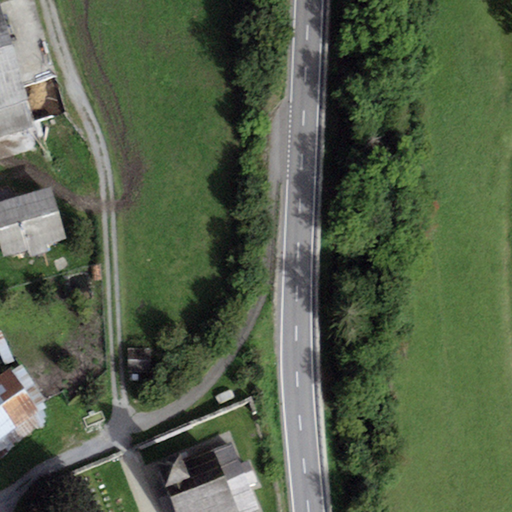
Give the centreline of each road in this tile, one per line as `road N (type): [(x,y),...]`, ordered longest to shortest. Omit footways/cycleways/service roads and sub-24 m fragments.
road 1 (secondary): [(307,0),(294,344),(303,511)]
road 2 (track): [(120,432),(107,170),(50,0)]
